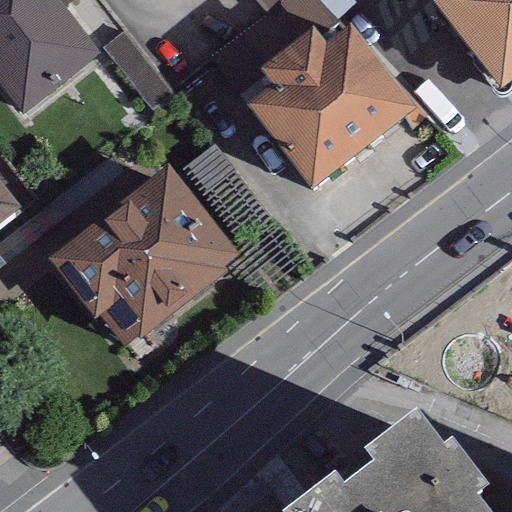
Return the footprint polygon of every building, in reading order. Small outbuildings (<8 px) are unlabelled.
[(100,58),(54,0),(0,0),(0,91),(22,119),(100,58)] [(511,80),(511,0),(431,0),(501,89),(511,80)] [(416,108),(350,24),(325,43),(313,28),(260,69),(272,85),(246,105),(312,189),(416,108)] [(174,98),(123,34),(104,49),(155,113),(174,98)] [(239,262),(167,171),(48,264),(95,324),(99,321),(124,352),(135,343),(139,347),(225,280),(222,275),(239,262)] [(0,232),(20,216),(0,190),(0,232)] [(441,460),(416,423),(363,464),(368,482),(343,500),(333,488),(300,511),(479,511),(480,511),(486,502),(453,453),(441,460)]
